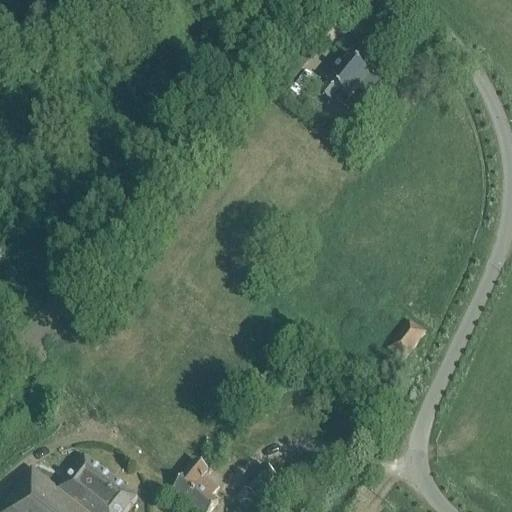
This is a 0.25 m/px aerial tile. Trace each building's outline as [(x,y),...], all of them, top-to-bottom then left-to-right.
[(380,84),(370,76),(347,58),(341,65),(326,83),(318,93),(330,104),(339,93),(350,102),(360,88),(370,96),(380,84)] [(286,65),(271,83),(283,93),(298,75),(286,65)] [(388,351),(404,363),(425,336),(409,323),(388,351)] [(84,459),(59,491),(86,511),(128,511),(137,501),(84,459)] [(217,495),(200,482),(208,472),(196,463),(173,492),(197,511),(211,511),(218,504),(212,499),(217,495)] [(244,491),(256,501),(276,477),(263,467),(244,491)] [(86,511),(59,491),(58,491),(31,471),(1,509),(3,511),(2,511),(86,511)]
